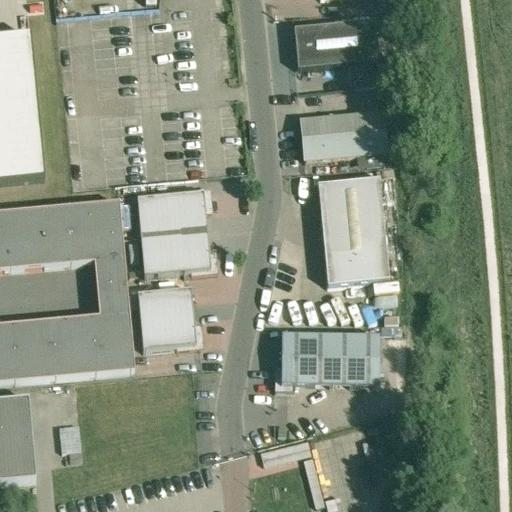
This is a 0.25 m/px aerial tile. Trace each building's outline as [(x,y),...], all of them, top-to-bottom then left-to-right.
[(374,28),(293,36),(297,76),(378,68),(374,28)] [(29,42),(0,44),(0,190),(44,186),(29,42)] [(386,160),(382,118),(300,126),(304,168),(386,160)] [(327,294),(388,288),(378,186),(317,192),(327,294)] [(140,245),(207,239),(205,220),(210,219),(208,198),(183,200),(183,202),(136,207),(140,245)] [(78,213),(84,271),(94,270),(99,323),(68,326),(74,384),(134,378),(118,209),(78,213)] [(84,271),(78,213),(19,218),(24,276),(84,271)] [(19,218),(0,220),(0,278),(24,276),(19,218)] [(207,239),(140,245),(144,284),(191,280),(191,282),(216,279),(214,258),(209,258),(207,239)] [(137,301),(142,358),(176,355),(176,356),(202,354),(200,332),(194,332),(191,296),(137,301)] [(68,326),(28,330),(34,388),(74,384),(68,326)] [(28,330),(0,332),(0,390),(34,388),(28,330)] [(379,343),(281,343),(281,382),(275,382),(275,401),(296,401),(296,395),(379,395),(379,343)] [(29,405),(0,407),(0,490),(36,487),(29,405)]
